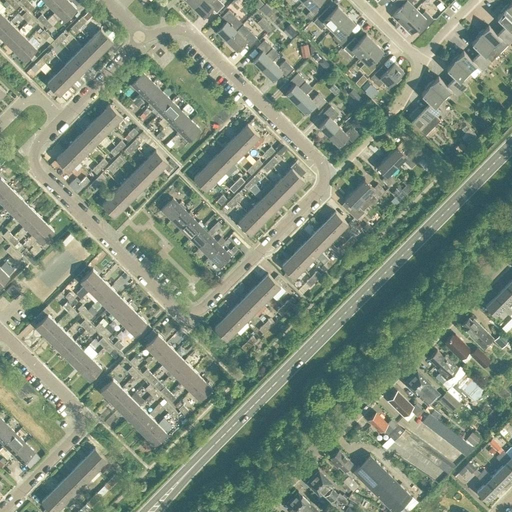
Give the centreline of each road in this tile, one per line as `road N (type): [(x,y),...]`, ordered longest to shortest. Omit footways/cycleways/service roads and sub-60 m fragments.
road 1 (residential): [(62,118),(37,142),(37,170),(182,311),(202,307),(324,176)]
road 2 (primary): [(222,435),(511,144)]
road 3 (residential): [(511,250),(252,511)]
road 4 (residential): [(324,176),(320,161),(190,34),(141,37)]
road 5 (residential): [(0,511),(81,423),(75,405),(0,329)]
